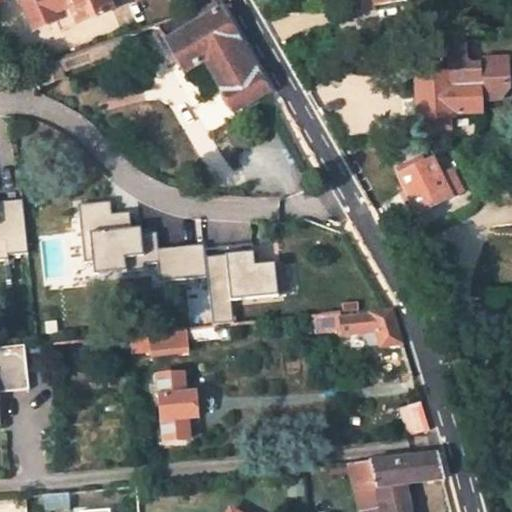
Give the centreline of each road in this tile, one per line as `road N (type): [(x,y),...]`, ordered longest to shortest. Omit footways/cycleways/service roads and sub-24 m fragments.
road 1 (residential): [(354,202),(232,211),(172,199),(51,112),(0,103)]
road 2 (tertiary): [(467,511),(391,263),(354,202)]
road 3 (tertiary): [(354,202),(232,0)]
